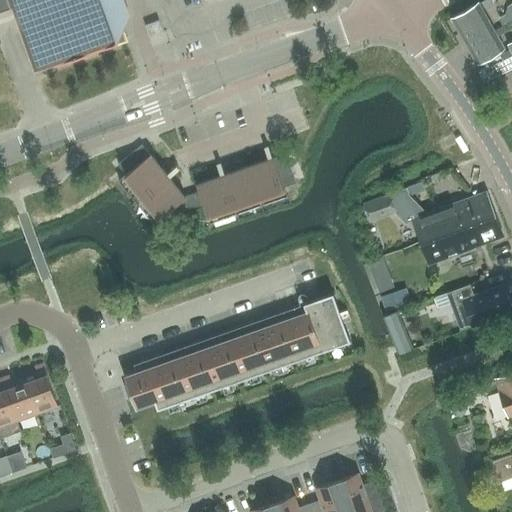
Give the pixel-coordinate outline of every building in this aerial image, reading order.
[(0,0),(0,10),(12,7),(35,71),(127,38),(112,0),(0,0)] [(478,63),(504,48),(478,3),(452,18),(478,63)] [(506,14),(498,18),(502,24),(509,20),(511,21),(511,4),(508,6),(506,14)] [(150,35),(163,30),(159,19),(146,24),(150,35)] [(511,54),(492,64),(479,71),(485,81),(492,77),(511,67),(511,41),(508,44),(511,52),(511,54)] [(142,144),(118,164),(126,173),(150,154),(142,144)] [(150,154),(126,173),(119,179),(131,193),(162,168),(151,153),(150,154)] [(285,186),(297,182),(286,153),(274,157),(285,186)] [(248,165),(262,204),(288,195),(285,186),(274,157),(274,156),(248,165)] [(222,174),(236,213),(262,204),(248,165),(222,174)] [(162,168),(131,193),(142,208),(174,182),(162,168)] [(199,191),(204,203),(210,222),(236,213),(222,174),(197,183),(199,191)] [(174,182),(142,208),(154,222),(182,199),(186,196),(185,196),(174,182)] [(405,188),(390,194),(397,212),(406,221),(412,219),(420,241),(495,213),(486,191),(425,214),(424,210),(407,193),(405,188)] [(186,196),(182,199),(189,208),(204,203),(199,191),(185,196),(186,196)] [(369,222),(397,212),(390,194),(363,203),(369,222)] [(495,213),(420,241),(429,263),(503,235),(495,213)] [(373,276),(388,270),(382,256),(367,261),(373,276)] [(446,291),(461,330),(511,311),(511,310),(503,285),(475,295),(470,283),(446,291)] [(409,302),(404,287),(378,296),(383,311),(409,302)] [(329,294),(141,360),(143,367),(155,401),(158,408),(345,341),(350,339),(333,292),(329,294)] [(398,309),(382,315),(389,332),(404,325),(398,309)] [(26,382),(37,413),(58,406),(43,363),(35,366),(39,377),(26,382)] [(143,367),(124,374),(136,408),(155,401),(143,367)] [(511,371),(495,378),(499,390),(498,391),(507,417),(511,414),(511,371)] [(37,413),(26,382),(13,386),(9,375),(2,378),(16,420),(37,413)] [(0,437),(20,430),(16,420),(2,378),(0,378),(0,437)] [(452,405),(452,410),(455,414),(460,415),(464,412),(465,407),(461,403),(456,402),(452,405)] [(63,444),(50,448),(53,457),(66,453),(63,444)] [(511,452),(508,454),(492,460),(499,481),(511,476),(511,452)] [(24,459),(10,463),(13,471),(26,467),(24,459)] [(348,511),(384,511),(385,511),(373,480),(362,484),(358,473),(337,480),(348,511)] [(348,511),(337,480),(316,488),(320,499),(309,503),(312,511),(348,511)] [(312,511),(309,503),(298,507),(294,495),(273,503),(276,511),(312,511)] [(276,511),(273,503),(252,510),(252,511),(276,511)]
